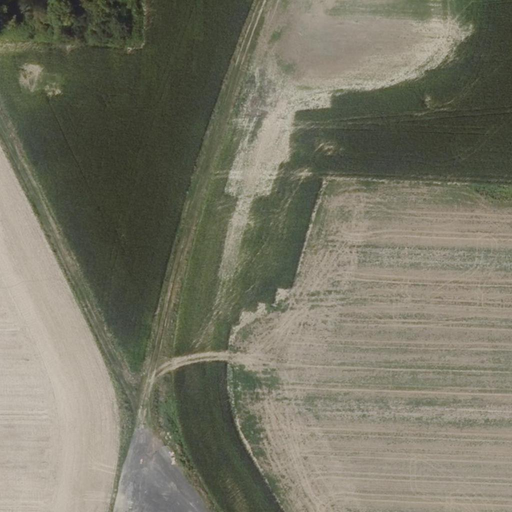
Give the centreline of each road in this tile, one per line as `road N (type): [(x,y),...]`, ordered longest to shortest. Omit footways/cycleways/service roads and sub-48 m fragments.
road 1 (track): [(121,511),(207,159),(264,0)]
road 2 (track): [(199,511),(101,359),(0,132)]
